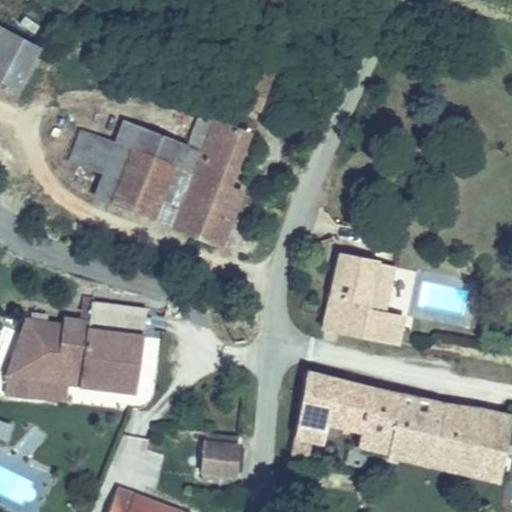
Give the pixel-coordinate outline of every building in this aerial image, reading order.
[(0,92),(13,99),(38,51),(0,31),(0,92)] [(254,74),(242,105),(264,115),(277,84),(254,74)] [(205,119),(191,157),(205,165),(190,206),(215,215),(205,243),(202,251),(221,258),(249,192),(233,184),(251,136),(205,119)] [(190,206),(205,165),(191,157),(128,132),(121,148),(87,135),(72,167),(106,180),(99,201),(205,243),(215,215),(190,206)] [(346,261),(325,344),(401,355),(406,329),(390,323),(401,274),(346,261)] [(88,297),(82,320),(95,322),(94,340),(150,345),(154,316),(104,311),(105,299),(88,297)] [(24,329),(16,383),(141,401),(150,345),(94,340),(95,322),(82,320),(82,325),(57,323),(57,331),(24,329)] [(325,441),(333,391),(309,383),(299,435),(303,436),(297,462),(311,464),(316,439),(325,441)] [(407,407),(333,391),(327,430),(367,439),(363,456),(394,464),(407,407)] [(481,427),(407,407),(394,464),(470,479),(481,427)] [(0,439),(8,441),(12,424),(0,420),(0,439)] [(511,433),(481,427),(470,479),(500,489),(511,433)] [(207,458),(203,487),(234,490),(238,461),(207,458)] [(140,507),(138,511),(186,511),(180,509),(179,511),(161,511),(163,507),(147,498),(140,507)]
